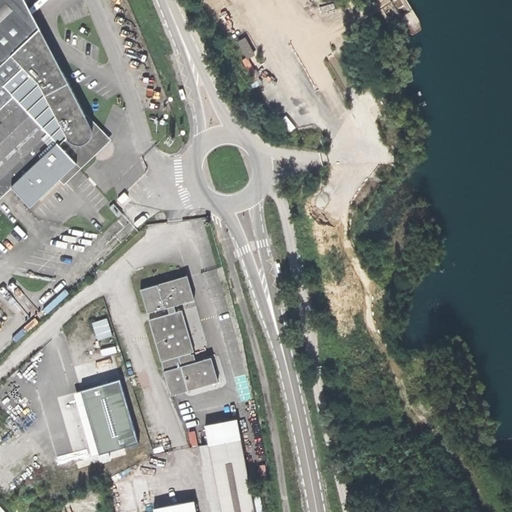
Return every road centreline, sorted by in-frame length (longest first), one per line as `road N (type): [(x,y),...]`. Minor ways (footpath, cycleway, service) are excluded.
road 1 (track): [(259,187),(277,196),(351,511)]
road 2 (unclassified): [(218,203),(287,511)]
road 3 (unknown): [(133,266),(159,380),(193,459)]
road 4 (secondary): [(281,342),(316,511)]
road 5 (secondary): [(281,342),(251,197)]
road 6 (secondary): [(230,205),(281,342)]
road 7 (unknown): [(264,163),(393,153)]
